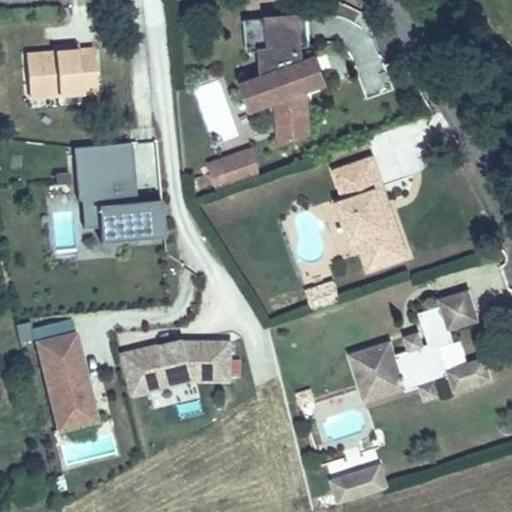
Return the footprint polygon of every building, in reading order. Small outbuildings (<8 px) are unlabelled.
[(310,97),(299,72),(296,73),(294,59),(301,58),(297,26),(235,33),(238,65),(253,64),(256,90),(253,92),(251,97),(249,106),(248,106),(253,120),(268,114),(270,128),(300,125),(298,102),(310,97)] [(30,96),(97,90),(94,48),(27,54),(30,96)] [(317,94),(306,69),(299,72),(310,97),(317,94)] [(302,146),(300,125),(270,128),(273,157),(302,146)] [(159,244),(157,208),(131,209),(130,199),(114,200),(112,150),(70,152),(73,205),(82,205),(92,204),(93,233),(94,248),(159,244)] [(258,186),(248,161),(212,175),(214,181),(227,176),(234,195),(258,186)] [(346,209),(339,212),(350,243),(357,241),(371,274),(410,260),(398,226),(388,230),(375,195),(385,191),(374,163),(335,177),(346,209)] [(234,195),(227,176),(214,181),(212,175),(203,178),(212,204),(234,195)] [(93,233),(92,204),(82,205),(83,233),(93,233)] [(420,391),(435,386),(446,383),(453,400),(492,387),(484,361),(449,373),(441,351),(456,345),(452,335),(483,324),(473,292),(443,302),(446,308),(422,317),(433,347),(425,350),(422,344),(412,347),(414,353),(398,360),(393,347),(353,360),(370,408),(420,391)] [(73,339),(69,322),(31,332),(36,348),(73,339)] [(470,362),(484,355),(474,334),(460,340),(470,362)] [(92,409),(73,339),(36,348),(54,418),(92,409)] [(233,380),(233,344),(201,345),(165,355),(164,349),(150,352),(131,387),(134,398),(198,381),(233,380)] [(131,387),(150,352),(124,360),(131,387)] [(441,403),(435,386),(420,391),(427,409),(441,403)] [(337,503),(386,488),(379,466),(331,481),(337,503)]
